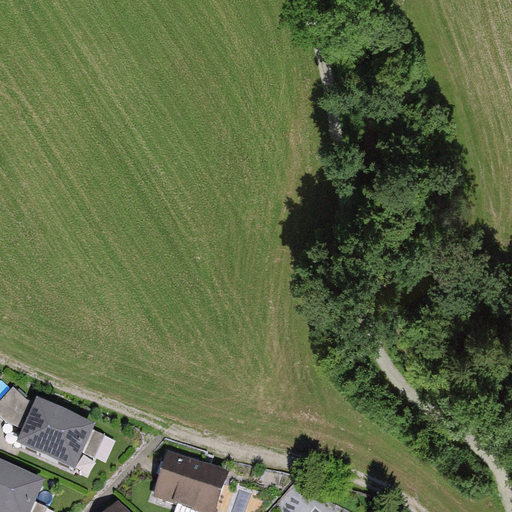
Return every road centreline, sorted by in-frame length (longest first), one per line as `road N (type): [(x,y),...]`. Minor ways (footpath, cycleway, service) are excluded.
road 1 (track): [(511,505),(485,446),(400,381),(382,355),(366,310),(329,71),(304,0)]
road 2 (track): [(414,511),(376,485),(166,426),(0,357)]
road 3 (track): [(366,310),(465,257),(511,262)]
